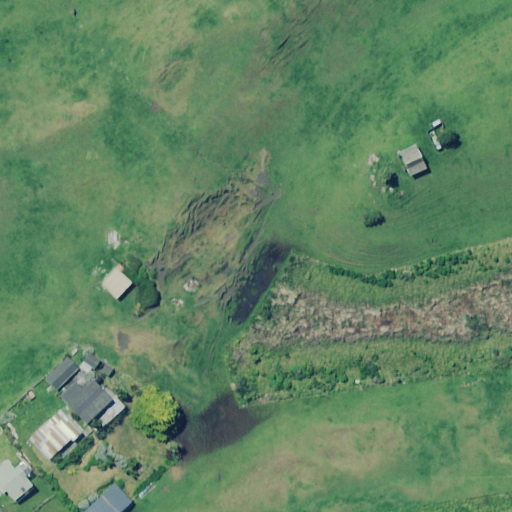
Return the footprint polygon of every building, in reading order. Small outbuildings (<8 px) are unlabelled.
[(441,118),(430,124),(433,130),(426,134),(432,143),(449,133),(441,118)] [(417,144),(398,153),(409,179),(428,170),(417,144)] [(116,229),(109,229),(110,249),(117,248),(116,229)] [(117,299),(134,283),(117,265),(100,281),(117,299)] [(102,358),(88,351),(82,363),(96,370),(102,358)] [(77,368),(66,357),(45,378),(56,390),(77,368)] [(112,400),(94,381),(84,391),(75,382),(60,396),(88,424),(112,400)] [(82,433),(61,411),(30,439),(50,460),(72,439),(73,441),(82,433)] [(0,468),(0,493),(4,497),(7,495),(14,503),(33,487),(11,460),(0,468)] [(125,511),(135,504),(117,484),(84,511),(125,511)]
